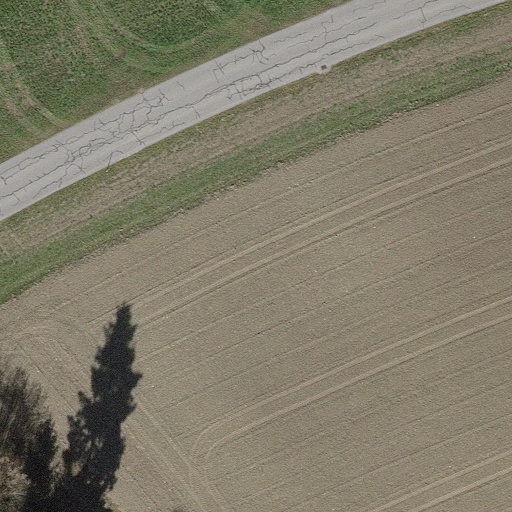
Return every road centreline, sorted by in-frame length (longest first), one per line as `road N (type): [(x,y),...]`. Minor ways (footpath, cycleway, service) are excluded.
road 1 (residential): [(0,195),(170,105),(438,0)]
road 2 (track): [(0,418),(86,511)]
